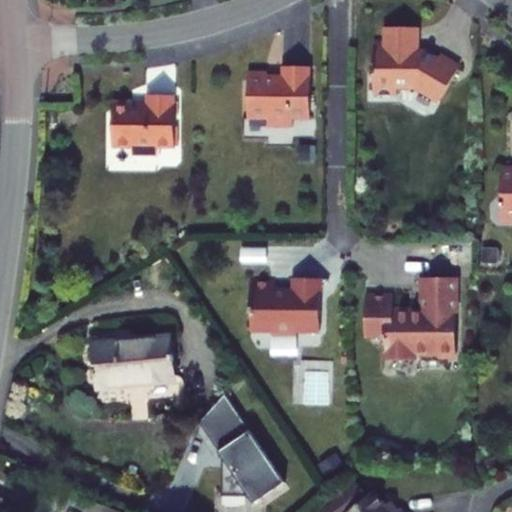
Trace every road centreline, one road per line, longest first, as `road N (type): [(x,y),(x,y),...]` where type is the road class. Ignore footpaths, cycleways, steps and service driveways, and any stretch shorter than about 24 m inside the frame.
road 1 (residential): [(13,42),(165,33),(270,0)]
road 2 (residential): [(13,42),(15,153),(0,277)]
